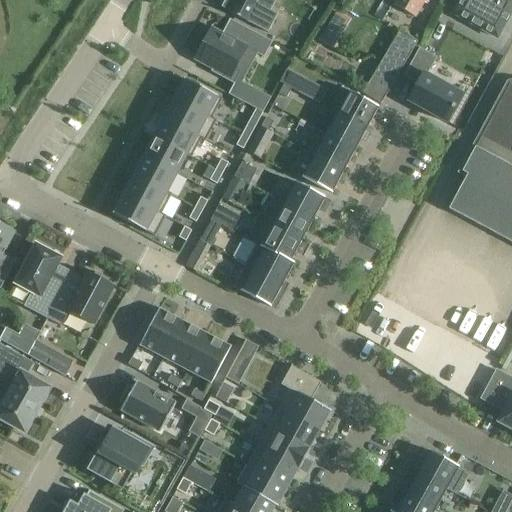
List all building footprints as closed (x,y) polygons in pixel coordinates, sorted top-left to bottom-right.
[(237,0),(231,12),(230,13),(250,24),(268,34),(278,15),(257,3),(258,0),(237,0)] [(398,0),(395,5),(415,17),(425,0),(398,0)] [(511,0),(461,0),(454,15),(497,38),(511,9),(511,0)] [(234,85),(236,81),(240,73),(235,70),(246,49),(257,55),(264,58),(272,43),(231,22),(224,36),(211,29),(194,61),(212,70),(211,73),(234,85)] [(321,41),(333,48),(340,36),(328,28),(321,41)] [(381,105),(418,42),(400,32),(363,94),(381,105)] [(419,48),(404,77),(418,84),(408,102),(447,123),(462,95),(427,76),(436,58),(419,48)] [(305,79),(288,70),(281,84),(285,86),(292,90),(298,93),(305,79)] [(185,80),(174,99),(217,122),(217,121),(213,119),(223,100),(185,80)] [(263,113),(270,99),(242,84),(234,98),(263,113)] [(511,84),(510,85),(462,172),(467,175),(449,210),(511,244),(511,84)] [(292,90),(285,86),(280,95),(287,99),(292,90)] [(342,88),(330,110),(367,130),(379,108),(342,88)] [(174,99),(164,118),(207,141),(217,122),(174,99)] [(367,130),(330,110),(329,111),(336,115),(326,134),(319,130),(318,131),(355,151),(367,130)] [(164,118),(154,137),(192,157),(201,140),(206,142),(207,141),(164,118)] [(274,123),(267,119),(262,128),(269,132),(274,123)] [(248,125),(242,135),(249,139),(255,129),(248,125)] [(262,128),(257,137),(269,143),(274,135),(269,132),(262,128)] [(318,131),(307,153),(344,173),(355,151),(318,131)] [(242,135),(236,146),(244,150),(249,139),(242,135)] [(154,137),(144,156),(178,174),(187,156),(191,159),(192,157),(154,137)] [(344,173),(307,153),(306,153),(314,157),(302,178),(332,194),(344,173)] [(144,156),(134,175),(172,196),(172,195),(168,193),(178,174),(144,156)] [(222,160),(216,170),(223,174),(229,164),(222,160)] [(242,165),(235,177),(248,185),(255,172),(242,165)] [(216,170),(210,181),(217,185),(223,174),(216,170)] [(134,175),(124,194),(166,217),(166,216),(162,214),(172,196),(134,175)] [(295,182),(284,204),(314,220),(325,199),(295,182)] [(229,188),(223,199),(235,205),(241,195),(229,188)] [(124,194),(113,215),(155,237),(166,217),(124,194)] [(201,198),(196,208),(202,212),(208,202),(201,198)] [(277,200),(265,221),(302,241),(314,220),(284,204),(277,200)] [(211,220),(222,226),(230,211),(219,206),(211,220)] [(196,208),(190,219),(196,223),(202,212),(196,208)] [(211,220),(200,241),(210,247),(222,226),(211,220)] [(263,220),(252,241),(291,262),(302,241),(265,221),(263,220)] [(0,296),(0,297),(17,264),(3,257),(14,236),(0,228),(0,296)] [(185,228),(179,238),(186,242),(192,231),(185,228)] [(211,247),(210,247),(200,241),(186,266),(196,272),(211,247)] [(257,246),(246,266),(283,286),(295,264),(291,262),(252,241),(251,243),(257,246)] [(50,323),(65,293),(51,285),(63,262),(38,249),(17,288),(34,296),(26,310),(50,323)] [(283,286),(246,266),(234,288),(271,308),(283,286)] [(65,293),(50,323),(63,330),(71,316),(95,329),(115,290),(108,286),(110,283),(99,277),(97,280),(90,276),(78,299),(65,293)] [(164,359),(184,322),(160,309),(140,347),(164,359)] [(164,359),(187,372),(208,334),(184,322),(164,359)] [(12,345),(28,354),(39,334),(23,325),(12,345)] [(208,334),(187,372),(211,385),(231,347),(208,334)] [(259,349),(247,343),(241,355),(252,361),(259,349)] [(50,389),(27,376),(33,364),(0,345),(0,354),(23,367),(12,387),(0,408),(0,420),(24,434),(50,389)] [(46,363),(65,374),(72,360),(54,349),(46,363)] [(132,358),(128,365),(139,371),(143,364),(132,358)] [(279,408),(320,431),(330,412),(331,413),(332,412),(311,401),(314,397),(321,383),(292,367),(281,385),(289,390),(279,408)] [(498,423),(511,430),(511,391),(510,391),(511,387),(511,379),(497,371),(482,399),(504,412),(498,423)] [(168,383),(178,389),(182,382),(172,376),(168,383)] [(125,404),(121,411),(160,432),(175,404),(137,383),(133,390),(130,389),(122,403),(125,404)] [(223,384),(216,397),(227,403),(234,389),(223,384)] [(201,403),(206,396),(195,390),(191,396),(201,403)] [(198,418),(203,410),(203,409),(187,400),(182,409),(198,418)] [(209,401),(204,410),(216,416),(220,408),(209,401)] [(320,431),(279,408),(269,427),(310,450),(311,450),(309,449),(311,446),(320,431)] [(211,420),(205,431),(214,436),(220,425),(211,420)] [(258,446),(300,469),(310,450),(269,427),(258,446)] [(99,448),(87,471),(122,491),(132,473),(135,475),(139,467),(143,469),(155,448),(123,430),(121,435),(112,430),(102,449),(99,448)] [(200,450),(209,455),(214,446),(205,441),(200,450)] [(258,446),(247,465),(288,488),(298,470),(299,470),(300,469),(258,446)] [(470,474),(429,451),(418,472),(448,489),(458,495),(470,474)] [(280,502),(288,488),(247,465),(236,484),(243,488),(244,488),(278,507),(278,506),(280,502)] [(184,478),(196,485),(202,473),(190,466),(184,478)] [(448,489),(418,472),(406,493),(436,510),(448,489)] [(183,479),(177,490),(186,495),(192,484),(183,479)] [(278,508),(278,507),(244,488),(243,488),(242,491),(233,506),(243,511),(272,511),(276,506),(278,508)] [(70,501),(63,511),(123,511),(124,511),(89,491),(80,507),(70,501)] [(406,493),(395,511),(434,511),(436,510),(406,493)] [(173,498),(165,511),(178,511),(184,504),(173,498)] [(492,511),(508,511),(510,510),(497,503),(492,511)]
